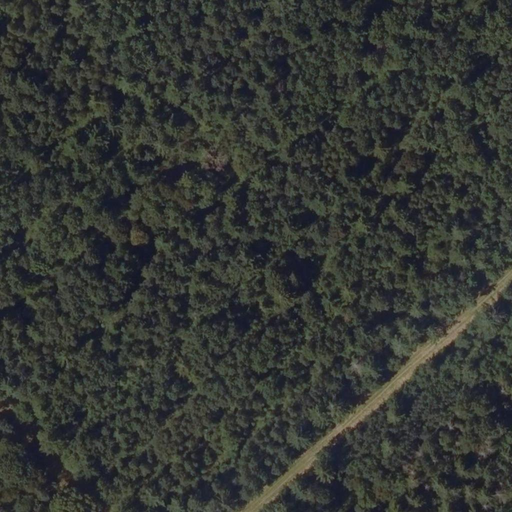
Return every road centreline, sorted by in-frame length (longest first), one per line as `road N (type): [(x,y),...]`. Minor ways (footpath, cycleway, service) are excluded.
road 1 (track): [(511,268),(238,511)]
road 2 (track): [(95,511),(0,407)]
road 3 (track): [(0,81),(105,0)]
